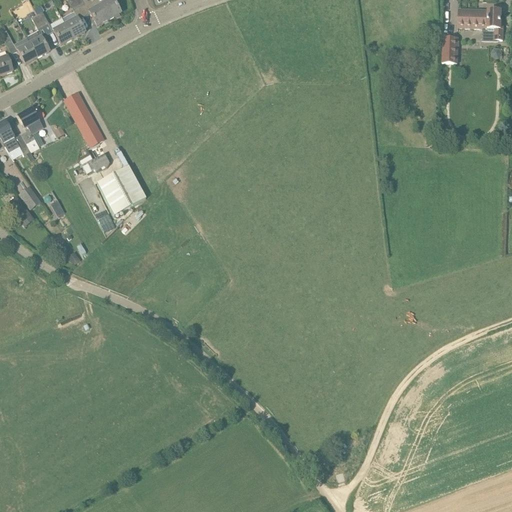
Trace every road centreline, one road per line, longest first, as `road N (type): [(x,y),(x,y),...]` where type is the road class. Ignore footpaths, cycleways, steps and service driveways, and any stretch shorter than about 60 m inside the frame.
road 1 (unclassified): [(338,511),(257,409),(158,321),(36,266),(0,236)]
road 2 (track): [(367,462),(389,401),(412,371),(448,346),(511,321)]
road 3 (residential): [(0,103),(147,23)]
